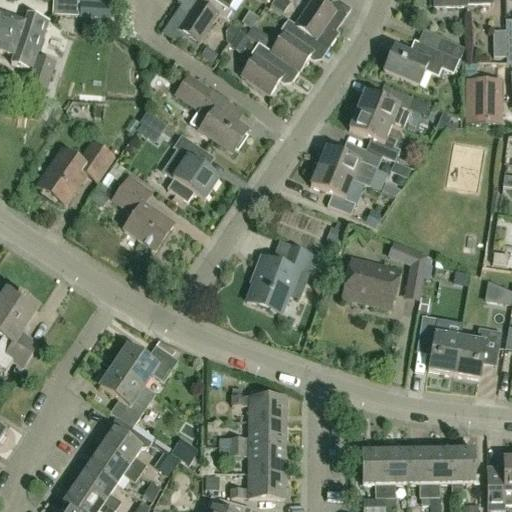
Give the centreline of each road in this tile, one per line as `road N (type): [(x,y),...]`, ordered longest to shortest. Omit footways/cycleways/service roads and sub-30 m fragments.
road 1 (residential): [(13,511),(16,480),(40,444),(60,380),(115,297)]
road 2 (residential): [(169,327),(296,139)]
road 3 (residential): [(296,139),(161,50),(143,31),(142,0)]
road 4 (residential): [(511,421),(410,408),(315,383)]
road 5 (residential): [(296,139),(366,37),(381,0)]
road 6 (residential): [(315,383),(169,327)]
road 7 (residential): [(115,297),(0,222)]
road 8 (residential): [(314,511),(315,383)]
